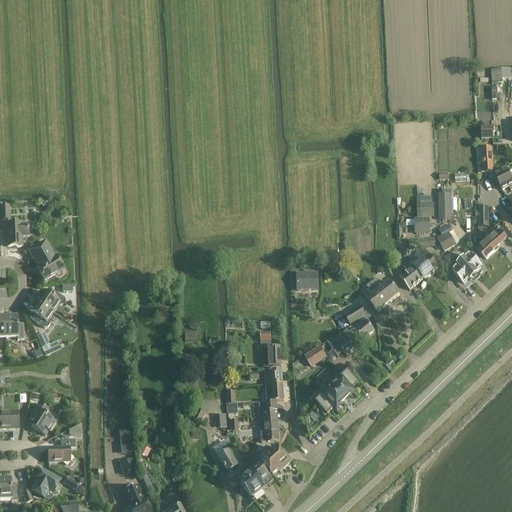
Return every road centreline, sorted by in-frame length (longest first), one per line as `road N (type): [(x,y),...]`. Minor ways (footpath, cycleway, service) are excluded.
road 1 (tertiary): [(352,469),(511,315)]
road 2 (residential): [(376,404),(511,275)]
